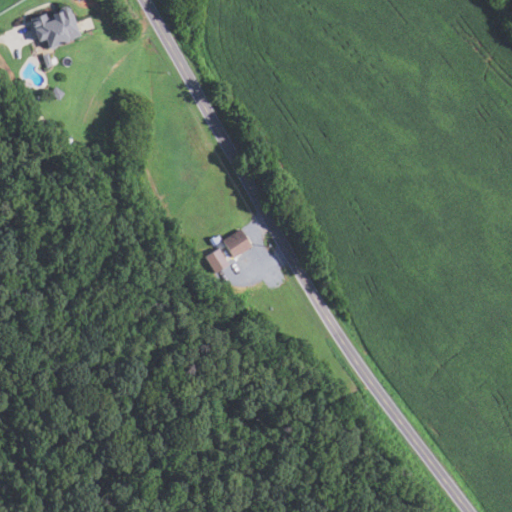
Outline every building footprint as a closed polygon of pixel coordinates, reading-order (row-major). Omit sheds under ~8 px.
[(46,48),(43,38),(36,41),(29,19),(43,14),(45,18),(50,16),(49,14),(56,12),(58,8),(63,6),(67,8),(69,14),(71,13),(78,36),(66,40),(66,42),(46,48)] [(51,65),(45,67),(41,55),(46,53),(51,65)] [(57,100),(62,93),(54,86),(48,92),(57,100)] [(42,119),(31,129),(24,121),(36,111),(42,119)] [(250,247),(232,258),(221,240),(239,229),(250,247)] [(220,249),(216,243),(212,246),(216,252),(220,249)]
